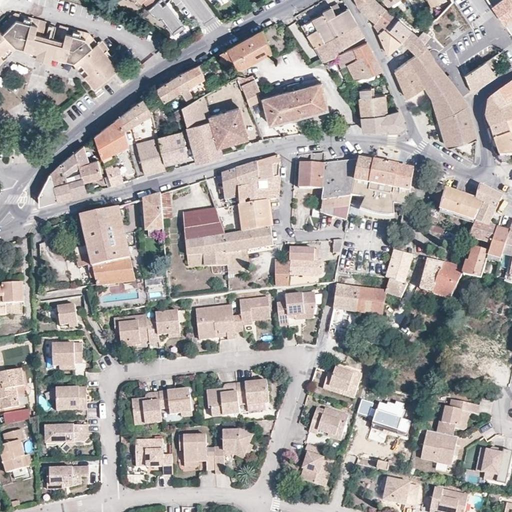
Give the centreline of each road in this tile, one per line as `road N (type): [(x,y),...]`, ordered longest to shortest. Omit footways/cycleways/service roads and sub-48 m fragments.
road 1 (residential): [(260,502),(300,377),(295,357),(283,354),(120,371),(110,379),(111,500)]
road 2 (residential): [(21,220),(289,143)]
road 3 (residential): [(30,182),(76,136),(216,38)]
road 4 (residential): [(289,143),(284,231),(378,238)]
road 5 (residential): [(260,502),(111,500)]
road 6 (residential): [(413,134),(349,0)]
